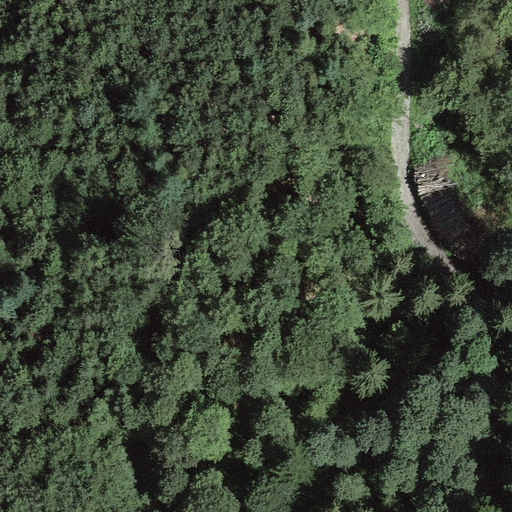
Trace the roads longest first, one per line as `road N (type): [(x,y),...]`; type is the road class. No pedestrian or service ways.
road 1 (track): [(511,295),(465,279),(410,218),(403,0)]
road 2 (track): [(0,439),(73,426),(146,456),(174,511)]
